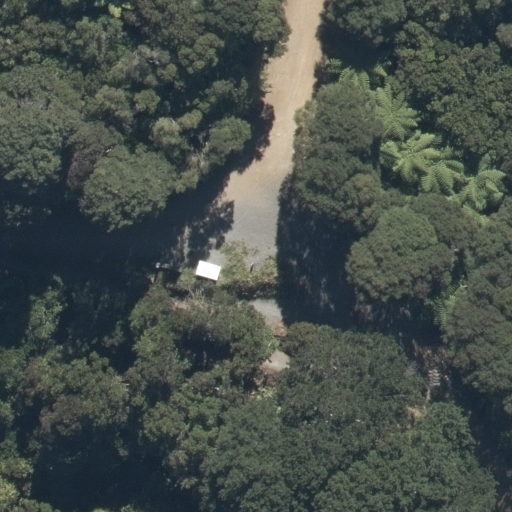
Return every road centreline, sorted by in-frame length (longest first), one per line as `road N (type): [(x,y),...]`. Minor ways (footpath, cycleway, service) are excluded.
road 1 (track): [(511,492),(249,186)]
road 2 (track): [(249,186),(43,228),(0,229)]
road 3 (track): [(278,0),(249,186)]
